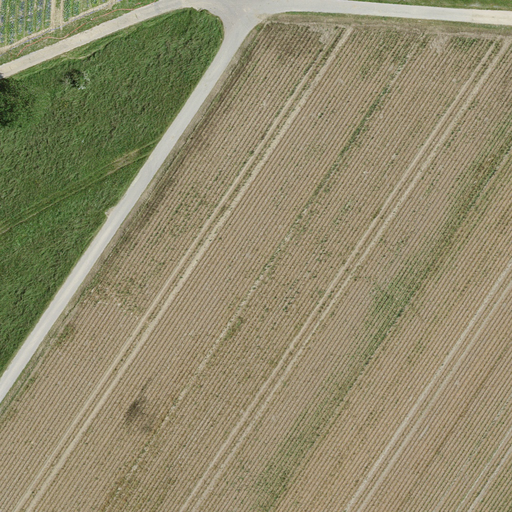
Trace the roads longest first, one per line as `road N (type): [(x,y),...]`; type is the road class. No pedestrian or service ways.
road 1 (track): [(0,366),(235,3),(210,0)]
road 2 (track): [(235,3),(511,24)]
road 3 (track): [(168,0),(0,59)]
road 4 (track): [(142,142),(0,226)]
